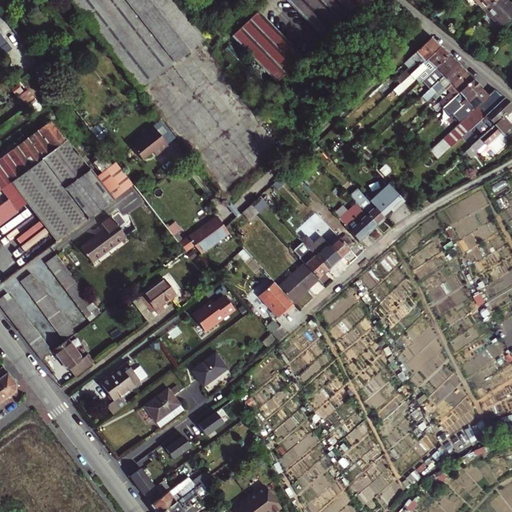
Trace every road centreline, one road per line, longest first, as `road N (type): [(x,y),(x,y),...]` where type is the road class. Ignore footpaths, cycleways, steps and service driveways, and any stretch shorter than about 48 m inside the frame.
road 1 (unknown): [(55,404),(178,307)]
road 2 (unknown): [(232,388),(112,480)]
road 3 (residential): [(45,391),(136,511)]
road 4 (residential): [(397,0),(511,93)]
